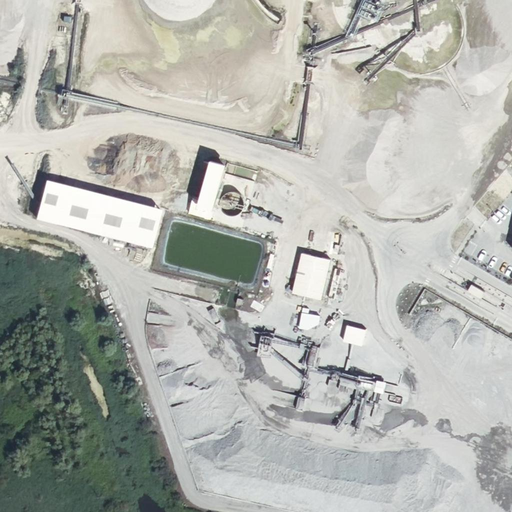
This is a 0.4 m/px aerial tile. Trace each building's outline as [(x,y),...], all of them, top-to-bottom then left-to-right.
[(229,168),(214,164),(203,201),(194,199),(189,214),(213,221),(229,168)] [(161,212),(47,182),(37,219),(151,250),(161,212)] [(332,260),(302,254),(293,294),(323,301),(332,260)] [(486,293),(472,285),(468,291),(483,300),(486,293)] [(366,331),(348,326),(344,342),(362,347),(366,331)] [(277,330),(266,328),(265,334),(275,336),(277,330)] [(361,378),(359,388),(384,394),(387,382),(378,379),(378,382),(361,378)] [(304,410),(306,398),(299,396),(296,408),(304,410)]
